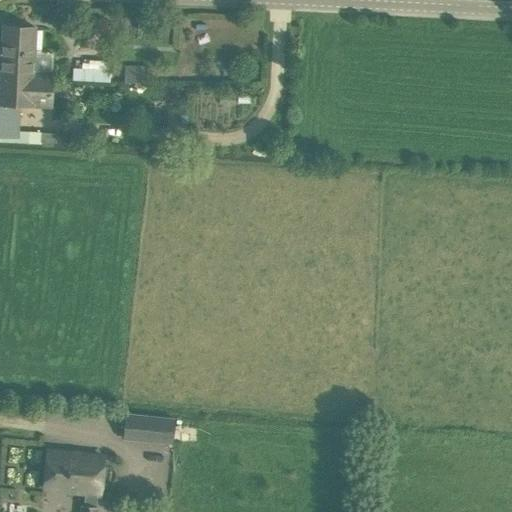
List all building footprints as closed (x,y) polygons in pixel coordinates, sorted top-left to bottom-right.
[(110,22),(98,16),(93,26),(105,32),(110,22)] [(0,137),(15,139),(17,107),(49,109),(52,55),(32,54),(34,29),(2,27),(0,61),(0,137)] [(146,67),(124,66),(124,83),(146,83),(146,67)] [(72,67),(71,80),(110,81),(110,69),(72,67)] [(124,414),(122,438),(172,443),(174,419),(124,414)] [(49,451),(45,489),(86,493),(84,505),(81,505),(80,511),(96,511),(97,506),(95,506),(96,494),(98,494),(102,456),(49,451)]
